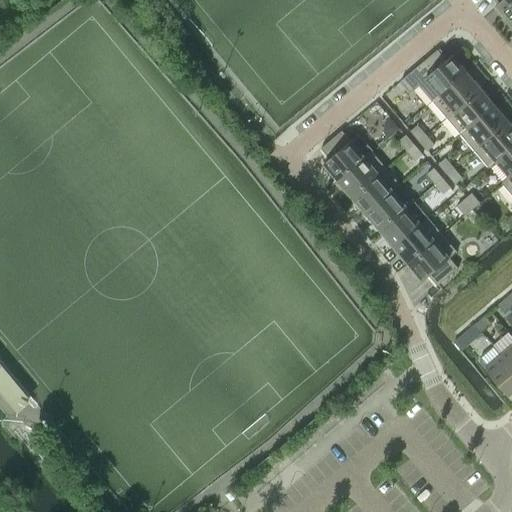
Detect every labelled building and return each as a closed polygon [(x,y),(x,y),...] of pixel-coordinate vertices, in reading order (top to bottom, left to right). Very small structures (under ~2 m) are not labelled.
[(511,0),(498,0),(500,2),(497,5),(503,13),(501,14),(510,24),(511,22),(511,0)] [(437,49),(401,80),(410,92),(419,85),(432,101),(466,72),(452,54),(446,59),(437,49)] [(466,72),(432,101),(446,117),(480,88),(466,72)] [(480,88),(446,117),(460,134),(494,105),(480,88)] [(494,105),(460,134),(474,150),(508,121),(494,105)] [(511,125),(508,121),(474,150),(488,166),(511,145),(511,125)] [(410,131),(419,141),(426,135),(418,125),(410,131)] [(324,163),(338,180),(372,151),(364,157),(342,130),(321,148),(330,158),(324,163)] [(399,141),(407,150),(414,144),(406,135),(399,141)] [(434,144),(426,135),(419,141),(427,150),(434,144)] [(422,154),(414,144),(407,150),(415,160),(422,154)] [(511,145),(488,166),(489,167),(496,161),(509,176),(501,183),(502,183),(511,174),(511,145)] [(372,151),(338,180),(352,197),(386,168),(372,151)] [(438,164),(447,174),(454,167),(445,158),(438,164)] [(462,177),(454,167),(447,174),(455,183),(462,177)] [(386,168),(352,197),(366,213),(393,190),(392,190),(400,184),(386,168)] [(426,174),(435,184),(442,178),(434,168),(426,174)] [(511,174),(502,183),(511,194),(511,174)] [(450,187),(442,178),(435,184),(443,193),(450,187)] [(393,190),(366,213),(380,230),(407,207),(393,190)] [(464,199),(472,209),(479,202),(471,193),(464,199)] [(457,205),(465,215),(472,209),(464,199),(457,205)] [(407,207),(380,230),(394,246),(428,217),(414,201),(407,207)] [(428,217),(394,246),(408,263),(442,234),(428,217)] [(442,234),(408,263),(422,280),(428,275),(437,285),(458,268),(449,257),(457,251),(442,234)] [(506,298),(496,306),(502,312),(511,304),(506,298)] [(484,316),(475,324),(480,331),(490,323),(484,316)] [(482,333),(480,331),(475,324),(464,333),(472,342),(482,333)] [(459,338),(454,342),(461,351),(465,348),(466,343),(460,336),(459,338)] [(511,344),(501,355),(511,368),(511,344)] [(508,396),(511,392),(511,368),(501,355),(485,368),(508,396)]
